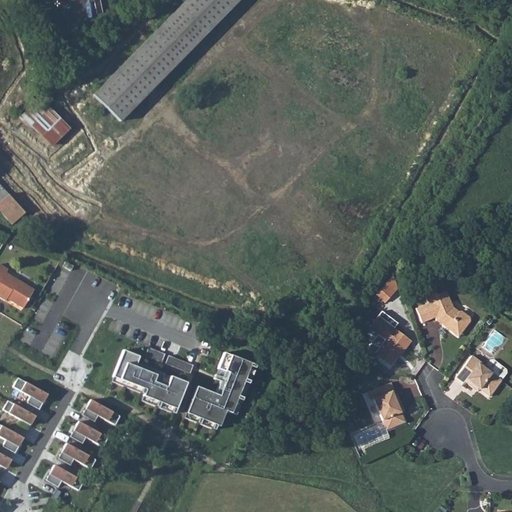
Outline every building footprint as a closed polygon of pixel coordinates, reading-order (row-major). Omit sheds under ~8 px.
[(190,0),(96,97),(123,124),(242,0),(190,0)] [(52,110),(34,128),(54,148),(73,130),(52,110)] [(58,157),(67,165),(93,139),(85,131),(58,157)] [(116,167),(144,188),(150,181),(122,159),(116,167)] [(0,180),(0,194),(9,202),(16,193),(0,180)] [(130,244),(125,247),(137,262),(141,258),(130,244)] [(1,261),(0,262),(0,294),(7,299),(10,294),(14,297),(13,299),(25,306),(37,287),(8,270),(10,267),(1,261)] [(384,286),(376,296),(385,304),(393,295),(384,286)] [(440,325),(452,334),(457,327),(461,330),(468,321),(467,317),(459,311),(456,312),(450,308),(444,292),(435,295),(433,292),(424,296),(426,303),(414,309),(420,322),(432,317),(434,321),(436,320),(440,323),(440,325)] [(373,355),(389,367),(398,354),(402,352),(410,342),(376,317),(367,329),(383,341),(373,355)] [(457,327),(452,334),(456,337),(461,330),(457,327)] [(149,347),(146,355),(163,362),(166,353),(149,347)] [(135,368),(139,357),(123,350),(113,378),(145,390),(142,396),(175,409),(185,382),(170,377),(166,387),(153,382),(155,375),(135,368)] [(250,364),(223,353),(217,369),(228,373),(219,396),(196,387),(185,414),(218,426),(225,411),(230,413),(250,364)] [(191,372),(194,363),(169,355),(166,364),(191,372)] [(465,383),(473,389),(475,387),(479,389),(489,396),(501,380),(500,379),(505,372),(505,369),(491,360),(489,360),(485,365),(472,356),(455,378),(464,384),(465,383)] [(47,395),(18,379),(13,388),(30,398),(26,404),(39,411),(47,395)] [(399,413),(396,407),(400,406),(395,394),(393,394),(389,383),(365,393),(368,401),(371,400),(384,431),(403,423),(399,413)] [(120,417),(90,401),(81,416),(94,423),(98,417),(115,426),(120,417)] [(35,417),(8,402),(3,411),(27,424),(28,420),(32,422),(35,417)] [(108,439),(78,422),(69,438),(82,445),(85,439),(103,448),(108,439)] [(23,439),(0,425),(0,437),(6,441),(2,447),(15,454),(23,439)] [(96,461),(66,444),(58,459),(70,466),(73,460),(91,470),(96,461)] [(11,461),(0,454),(0,465),(2,467),(4,464),(8,466),(11,461)] [(83,483),(54,466),(45,481),(58,488),(61,482),(79,491),(83,483)]
